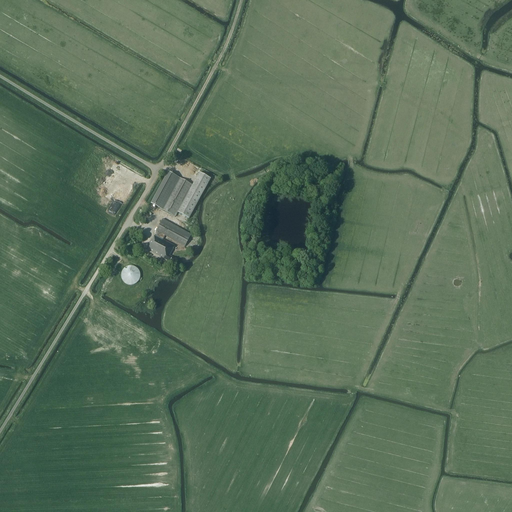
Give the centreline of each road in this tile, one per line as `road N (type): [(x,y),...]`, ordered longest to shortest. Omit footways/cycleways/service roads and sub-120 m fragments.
road 1 (unclassified): [(0,431),(157,170),(0,76)]
road 2 (track): [(157,170),(217,63),(241,0)]
